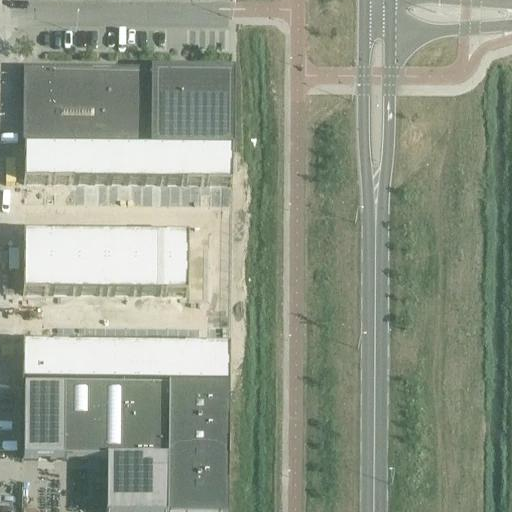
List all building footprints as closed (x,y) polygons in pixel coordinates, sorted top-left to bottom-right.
[(150,150),(151,72),(23,71),(22,149),(150,150)] [(26,149),(26,184),(56,184),(57,149),(26,149)] [(57,149),(56,184),(77,185),(78,150),(57,149)] [(78,150),(77,185),(94,185),(94,150),(78,150)] [(94,150),(94,185),(111,185),(111,150),(94,150)] [(111,150),(111,185),(128,185),(128,150),(111,150)] [(128,150),(128,185),(144,185),(145,150),(128,150)] [(145,150),(144,185),(161,185),(162,150),(145,150)] [(162,150),(161,185),(182,186),(182,151),(162,150)] [(182,151),(182,186),(203,186),(203,151),(182,151)] [(203,151),(203,186),(233,186),(234,151),(203,151)] [(26,236),(25,264),(53,264),(54,236),(26,236)] [(54,236),(53,264),(81,265),(82,237),(54,236)] [(82,237),(81,265),(108,265),(108,237),(82,237)] [(108,237),(108,265),(134,265),(135,237),(108,237)] [(135,237),(134,265),(161,265),(161,237),(135,237)] [(161,237),(161,265),(189,266),(189,238),(161,237)] [(25,264),(25,295),(53,295),(53,264),(25,264)] [(53,264),(53,295),(81,296),(81,265),(53,264)] [(81,265),(81,296),(108,296),(108,265),(81,265)] [(108,265),(108,296),(134,296),(134,265),(108,265)] [(134,265),(134,296),(161,296),(161,265),(134,265)] [(161,265),(161,296),(189,297),(189,266),(161,265)] [(55,347),(25,347),(25,385),(54,385),(55,347)] [(55,347),(54,385),(75,386),(76,348),(55,347)] [(76,348),(75,386),(96,386),(96,348),(76,348)] [(96,348),(96,386),(117,386),(117,348),(96,348)] [(117,348),(117,386),(138,386),(138,348),(117,348)] [(138,348),(138,386),(158,386),(159,348),(138,348)] [(159,348),(158,386),(179,387),(180,349),(159,348)] [(180,349),(179,387),(200,387),(200,349),(180,349)] [(200,349),(200,387),(231,387),(231,349),(200,349)] [(227,511),(228,391),(222,391),(222,390),(64,389),(63,461),(148,462),(167,481),(166,511),(227,511)]
